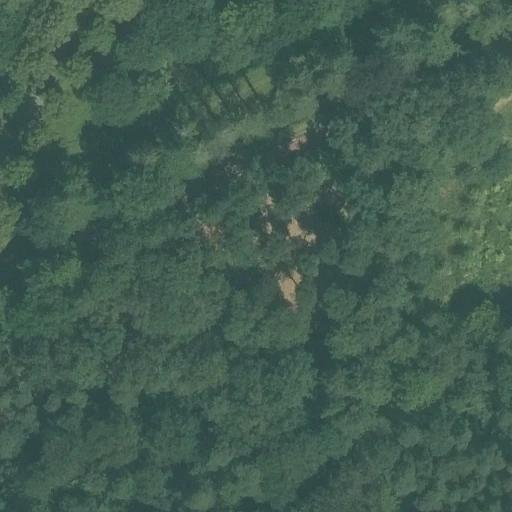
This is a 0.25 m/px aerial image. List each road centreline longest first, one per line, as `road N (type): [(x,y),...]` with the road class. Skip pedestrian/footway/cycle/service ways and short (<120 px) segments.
road 1 (unclassified): [(0,274),(511,38)]
road 2 (unclassified): [(0,334),(511,372)]
road 3 (track): [(450,0),(18,195),(0,196)]
